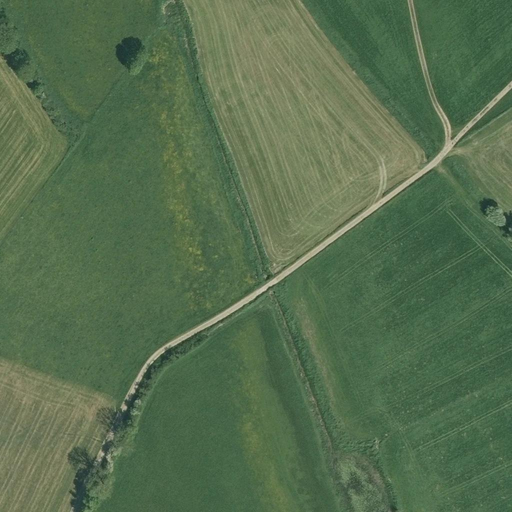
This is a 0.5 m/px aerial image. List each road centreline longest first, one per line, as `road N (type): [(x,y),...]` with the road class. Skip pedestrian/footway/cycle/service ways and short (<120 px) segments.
road 1 (track): [(74,511),(151,355),(281,277),(427,167),(511,84)]
road 2 (track): [(409,0),(450,145)]
